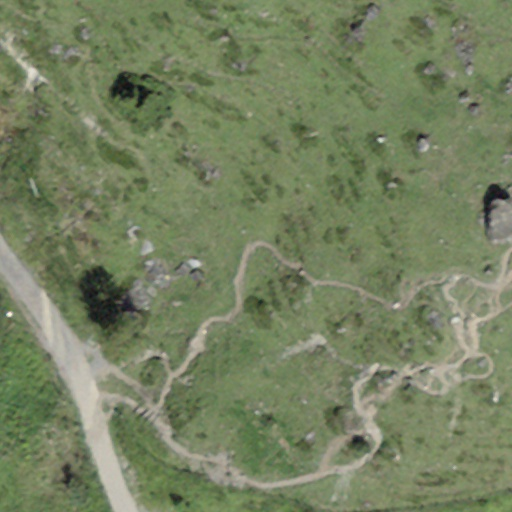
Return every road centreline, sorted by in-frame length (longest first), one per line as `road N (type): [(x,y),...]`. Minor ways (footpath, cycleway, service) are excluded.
road 1 (track): [(0,251),(87,391)]
road 2 (track): [(87,391),(128,511)]
